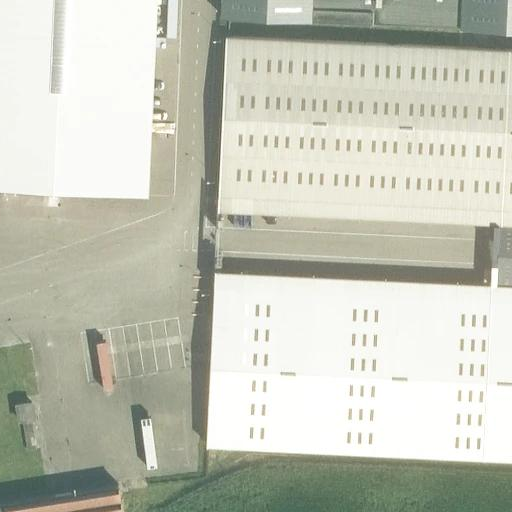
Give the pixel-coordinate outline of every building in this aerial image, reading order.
[(0,0),(0,188),(133,195),(141,0),(0,0)] [(511,0),(222,0),(221,16),(459,27),(511,29),(511,0)] [(511,208),(511,49),(458,47),(226,36),(219,194),(511,208)] [(511,286),(213,272),(205,448),(511,461),(511,286)] [(32,402),(17,405),(20,420),(23,420),(33,418),(35,418),(32,402)] [(47,495),(0,502),(0,511),(122,511),(118,484),(47,495)]
